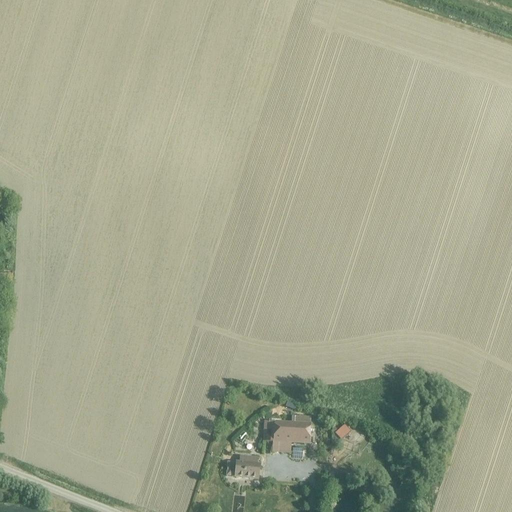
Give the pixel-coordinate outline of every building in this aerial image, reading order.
[(0,285),(12,287),(12,275),(0,274),(0,285)] [(289,426),(308,427),(309,420),(290,418),(289,426)] [(308,427),(289,426),(263,424),(262,444),(307,447),(308,427)] [(334,435),(340,443),(350,435),(344,427),(334,435)] [(235,478),(235,480),(256,482),(257,467),(256,467),(257,461),(239,459),(238,464),(227,463),(226,477),(235,478)]
